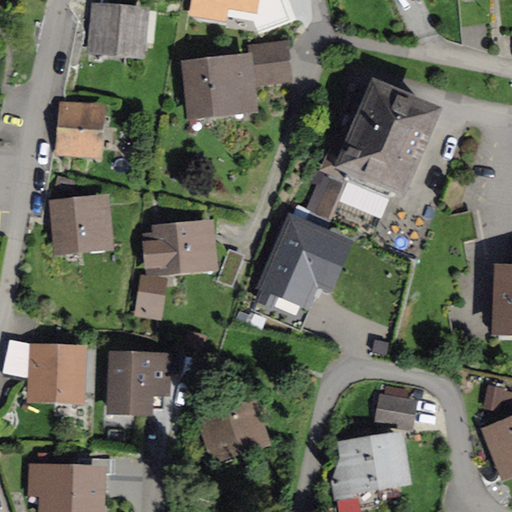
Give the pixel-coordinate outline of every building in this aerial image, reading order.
[(192,0),(190,17),(259,27),(260,20),(287,24),(290,0),(192,0)] [(145,59),(148,8),(90,5),(87,56),(145,59)] [(251,54),(254,87),(292,83),(288,42),(250,47),(251,54)] [(254,87),(251,54),(181,62),(187,122),(257,114),(254,87)] [(404,201),(442,111),(371,81),(333,171),(404,201)] [(101,160),(104,105),(59,103),(56,158),(101,160)] [(72,190),(74,181),(58,177),(56,186),(72,190)] [(383,207),(337,190),(326,220),(372,237),(383,207)] [(114,252),(108,195),(47,201),(53,258),(114,252)] [(355,243),(288,215),(252,299),(304,321),(320,285),(335,292),(355,243)] [(218,272),(213,221),(150,227),(150,233),(140,235),(145,280),(218,272)] [(233,287),(244,256),(229,250),(217,282),(233,287)] [(511,338),(511,266),(494,266),(492,337),(511,338)] [(85,348),(29,345),(9,341),(2,375),(28,380),(27,405),(83,407),(85,348)] [(171,399),(172,354),(108,353),(106,416),(151,417),(151,409),(163,409),(163,399),(171,399)] [(487,386),(487,388),(478,387),(476,397),(485,399),(483,410),(500,413),(505,386),(491,384),(491,387),(487,386)] [(412,432),(418,401),(379,395),(374,426),(412,432)] [(272,447),(256,397),(194,418),(211,467),(272,447)] [(511,479),(511,417),(482,430),(504,483),(511,479)] [(331,482),(334,503),(355,499),(354,495),(411,486),(402,432),(337,443),(339,459),(331,482)] [(110,475),(111,460),(93,460),(93,466),(28,465),(28,498),(38,499),(37,511),(104,511),(105,474),(110,475)]
